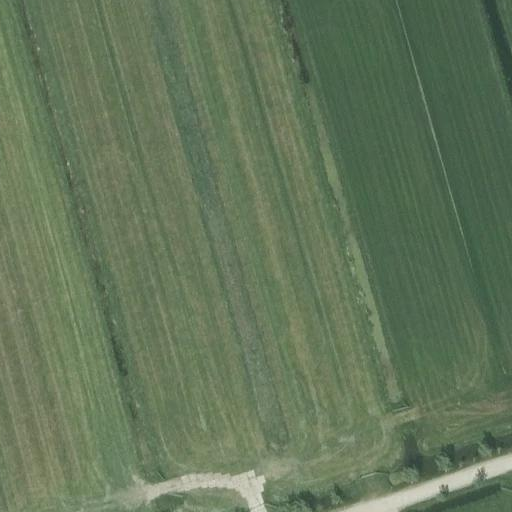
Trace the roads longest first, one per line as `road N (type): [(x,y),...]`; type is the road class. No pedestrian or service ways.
road 1 (track): [(247,473),(511,382)]
road 2 (track): [(259,511),(247,473),(82,511)]
road 3 (track): [(320,335),(383,508)]
road 4 (track): [(373,511),(511,465)]
